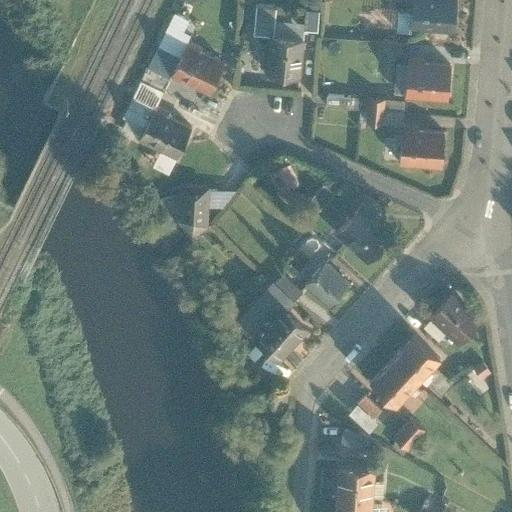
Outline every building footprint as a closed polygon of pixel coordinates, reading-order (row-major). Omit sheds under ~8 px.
[(456,0),(413,0),(412,25),(454,28),(456,0)] [(301,73),(304,35),(269,32),(266,71),(301,73)] [(186,40),(172,71),(209,89),(223,58),(186,40)] [(451,61),(409,59),(407,94),(448,96),(451,61)] [(349,93),(327,91),(326,103),(348,105),(349,93)] [(381,119),(385,93),(371,91),(367,118),(381,119)] [(192,121),(153,105),(139,138),(178,154),(192,121)] [(443,130),(402,127),(400,161),(441,164),(443,130)] [(208,221),(210,183),(181,181),(179,219),(191,236),(208,221)] [(390,236),(358,205),(335,229),(366,260),(390,236)] [(349,280),(324,260),(306,281),(331,302),(349,280)] [(281,359),(309,327),(263,287),(235,319),(281,359)] [(453,287),(431,311),(435,314),(449,328),(461,339),(483,315),(453,287)] [(449,328),(435,314),(424,324),(439,338),(449,328)] [(415,332),(393,356),(421,380),(443,356),(415,332)] [(421,380),(393,356),(371,382),(398,406),(421,380)] [(382,408),(366,393),(359,401),(375,416),(382,408)] [(375,416),(359,401),(350,410),(366,426),(375,416)] [(409,415),(395,439),(409,447),(423,423),(409,415)] [(336,454),(334,494),(371,496),(373,456),(336,454)] [(370,511),(371,496),(334,494),(332,511),(370,511)]
